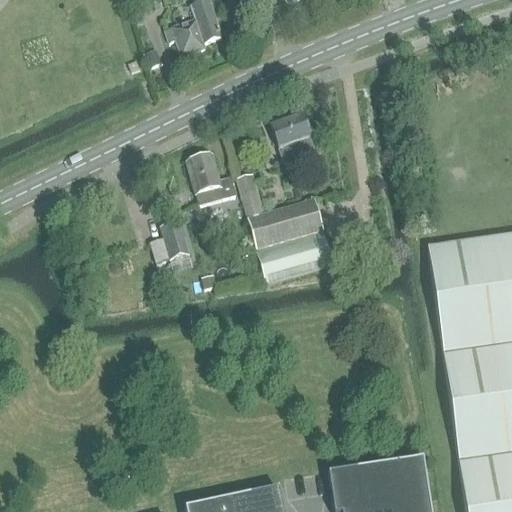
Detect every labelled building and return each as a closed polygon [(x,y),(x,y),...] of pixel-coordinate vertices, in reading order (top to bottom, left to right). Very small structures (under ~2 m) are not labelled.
[(147,0),(130,0),(133,8),(149,3),(147,0)] [(189,11),(194,25),(164,36),(168,48),(175,45),(180,61),(203,53),(202,48),(220,42),(208,4),(189,11)] [(153,55),(146,58),(151,72),(159,69),(153,55)] [(270,132),(284,169),(314,158),(308,143),(309,143),(307,137),(310,136),(306,125),(303,126),(300,121),(270,132)] [(219,186),(212,160),(186,167),(198,210),(224,203),(234,200),(230,183),(226,184),(219,186)] [(236,183),(247,224),(266,289),(332,270),(313,205),(263,219),(252,179),(236,183)] [(165,232),(159,233),(162,243),(149,247),(155,269),(169,265),(170,269),(172,276),(192,271),(180,227),(174,229),(165,232)] [(511,511),(511,240),(427,253),(437,321),(464,511),(511,511)] [(200,284),(204,296),(215,293),(212,281),(200,284)] [(332,511),(395,511),(429,507),(422,465),(327,480),(332,511)] [(281,511),(278,494),(197,511),(281,511)]
